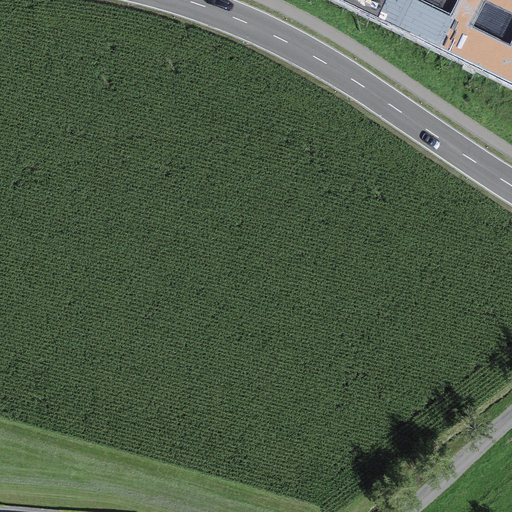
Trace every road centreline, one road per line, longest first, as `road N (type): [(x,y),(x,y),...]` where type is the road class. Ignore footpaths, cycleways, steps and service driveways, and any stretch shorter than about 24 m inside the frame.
road 1 (primary): [(511,186),(334,68),(226,13),(182,0)]
road 2 (unclassified): [(408,511),(511,421)]
